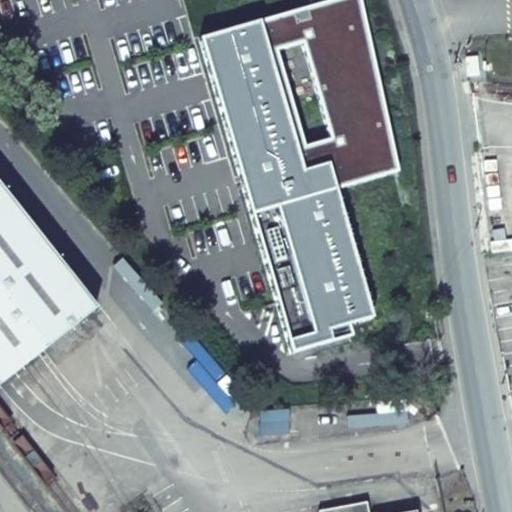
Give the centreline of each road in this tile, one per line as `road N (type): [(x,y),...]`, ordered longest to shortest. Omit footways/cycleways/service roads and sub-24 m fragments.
road 1 (unknown): [(470,336),(303,359),(261,348),(232,325),(201,279),(83,39)]
road 2 (residential): [(414,0),(504,511)]
road 3 (unknown): [(245,435),(213,420),(183,382),(80,216),(0,121)]
road 4 (unknown): [(491,445),(289,443),(245,435)]
